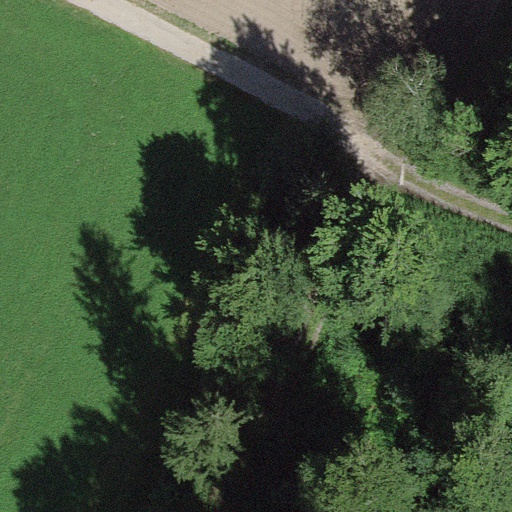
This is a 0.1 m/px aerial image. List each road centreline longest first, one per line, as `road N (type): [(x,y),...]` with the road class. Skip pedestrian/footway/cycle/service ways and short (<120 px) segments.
road 1 (track): [(84,0),(511,208)]
road 2 (track): [(378,139),(301,457),(276,511)]
